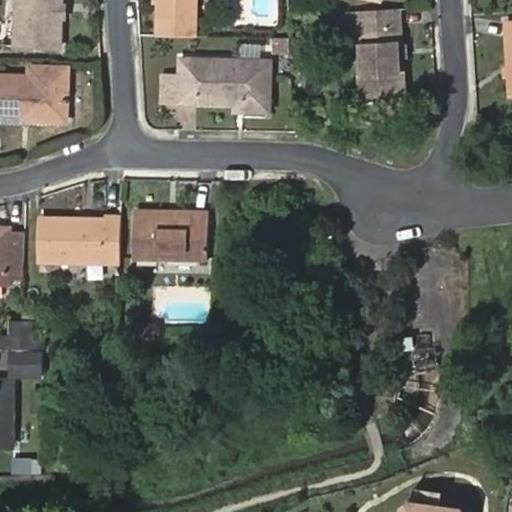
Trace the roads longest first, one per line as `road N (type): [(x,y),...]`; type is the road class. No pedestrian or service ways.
road 1 (residential): [(448,200),(321,159),(128,139)]
road 2 (residential): [(455,0),(463,107),(448,200)]
road 3 (residential): [(116,0),(128,139)]
road 4 (residential): [(128,139),(34,176),(0,178)]
